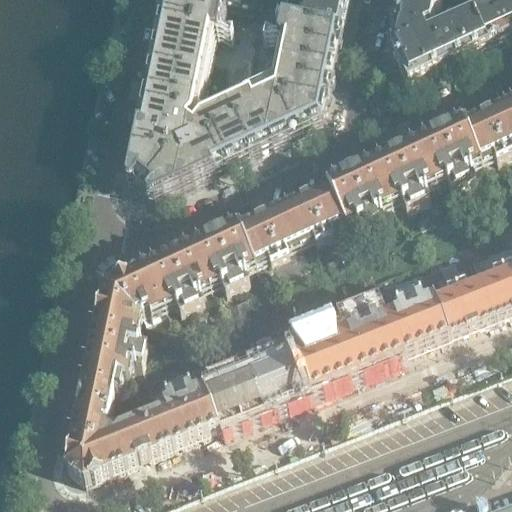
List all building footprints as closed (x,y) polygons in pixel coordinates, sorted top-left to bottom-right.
[(236,0),(236,5),(213,0),(167,0),(167,4),(221,16),(258,23),(261,4),(242,0),(236,0)] [(352,2),(343,0),(262,0),(261,4),(258,23),(280,28),(343,41),(352,2)] [(438,16),(441,0),(439,0),(404,0),(402,16),(433,23),(434,18),(438,16)] [(507,48),(485,0),(475,0),(474,3),(479,15),(484,17),(473,22),(489,56),(507,48)] [(511,45),(511,7),(510,4),(499,10),(500,6),(497,0),(485,0),(507,48),(511,45)] [(324,132),(343,42),(285,29),(280,50),(282,50),(274,91),(208,121),(204,112),(218,44),(219,45),(225,17),(167,4),(142,123),(131,176),(129,188),(157,210),(324,132)] [(430,34),(433,23),(402,16),(396,44),(413,47),(420,38),(423,37),(430,34)] [(489,56),(473,22),(454,30),(470,65),(489,56)] [(470,65),(454,30),(443,35),(441,41),(435,44),(449,75),(470,65)] [(449,75),(435,44),(428,47),(423,37),(420,38),(413,47),(429,84),(449,75)] [(429,84),(413,47),(396,44),(393,56),(410,93),(429,84)] [(511,118),(510,114),(465,134),(482,170),(494,164),(498,171),(511,164),(511,118)] [(482,170),(465,134),(465,133),(420,154),(436,190),(447,185),(453,198),(476,188),(471,175),(482,170)] [(436,190),(420,154),(374,175),(391,211),(402,206),(408,219),(431,209),(425,195),(436,190)] [(391,211),(374,175),(329,196),(329,197),(345,232),(356,227),(363,240),(386,230),(379,216),(391,211)] [(345,232),(329,197),(284,218),(287,224),(300,253),(312,247),(315,256),(336,246),(332,238),(345,232)] [(478,210),(474,200),(469,202),(473,212),(478,210)] [(473,212),(469,202),(464,204),(469,214),(473,212)] [(300,253),(287,224),(284,218),(240,238),(239,237),(238,238),(255,273),(268,267),(272,275),(289,267),(286,259),(300,253)] [(433,231),(428,221),(424,223),(428,233),(433,231)] [(428,233),(424,223),(419,225),(424,235),(428,233)] [(255,273),(238,238),(192,259),(209,295),(220,290),(225,302),(248,291),(242,279),(255,273)] [(387,252),(383,242),(378,244),(383,254),(387,252)] [(383,254),(378,244),(374,246),(378,256),(383,254)] [(501,260),(497,250),(492,252),(496,262),(501,260)] [(496,262),(492,252),(488,254),(492,264),(496,262)] [(209,295),(192,259),(146,280),(164,316),(174,312),(180,323),(204,313),(198,300),(209,295)] [(341,273),(337,263),(332,265),(336,275),(341,273)] [(336,275),(332,265),(328,267),(332,277),(336,275)] [(455,279),(451,268),(447,270),(451,280),(455,279)] [(451,280),(447,270),(442,272),(446,282),(451,280)] [(511,324),(511,274),(493,282),(496,289),(484,294),(499,330),(511,324)] [(293,294),(286,279),(281,282),(288,297),(293,294)] [(164,316),(146,280),(105,299),(98,331),(133,338),(136,327),(141,324),(142,326),(164,316)] [(409,297),(405,287),(400,289),(404,299),(409,297)] [(404,299),(400,289),(395,291),(399,301),(404,299)] [(499,330),(484,294),(470,299),(467,292),(446,300),(449,307),(437,312),(444,329),(452,348),(499,330)] [(452,349),(452,348),(444,329),(437,312),(426,317),(420,303),(396,313),(401,327),(391,331),(406,368),(452,349)] [(253,313),(248,304),(243,306),(248,316),(253,313)] [(364,315),(360,305),(355,307),(359,317),(364,315)] [(248,316),(243,306),(238,308),(243,318),(248,316)] [(359,317),(355,307),(350,309),(354,319),(359,317)] [(317,336),(312,324),(308,325),(313,338),(317,336)] [(406,368),(391,331),(379,336),(374,324),(351,333),(356,345),(344,349),(359,386),(406,368)] [(210,334),(206,325),(200,327),(204,336),(210,334)] [(313,338),(308,325),(305,327),(310,339),(313,338)] [(204,336),(200,327),(195,329),(199,339),(204,336)] [(143,379),(149,354),(135,351),(137,339),(133,338),(98,331),(88,380),(120,386),(127,388),(130,376),(143,379)] [(359,386),(344,349),(333,353),(328,342),(305,351),(310,362),(298,367),(312,403),(313,404),(359,386)] [(274,356),(270,347),(265,349),(269,358),(274,356)] [(269,358),(265,349),(260,351),(264,360),(269,358)] [(190,364),(187,356),(182,359),(185,367),(190,364)] [(185,367),(182,359),(175,361),(178,369),(185,367)] [(178,369),(175,361),(169,363),(173,372),(178,369)] [(227,374),(224,366),(219,368),(222,376),(227,374)] [(312,403),(298,367),(286,372),(284,366),(264,373),(266,379),(253,385),(269,422),(287,414),(287,413),(312,403)] [(222,376),(219,368),(213,370),(217,378),(222,376)] [(109,435),(120,386),(88,380),(74,449),(100,454),(109,444),(103,440),(105,434),(109,435)] [(49,389),(50,383),(50,382),(43,381),(42,381),(41,388),(48,390),(49,389)] [(269,422),(253,385),(239,390),(237,384),(217,392),(219,398),(206,403),(221,440),(269,422)] [(221,440),(206,403),(195,408),(190,396),(166,405),(170,417),(159,422),(162,427),(175,459),(221,440)] [(175,459),(162,427),(159,422),(158,418),(151,421),(152,424),(142,428),(144,434),(120,443),(115,449),(126,478),(175,459)] [(126,478),(115,449),(109,444),(100,454),(74,449),(68,478),(87,493),(126,478)]
